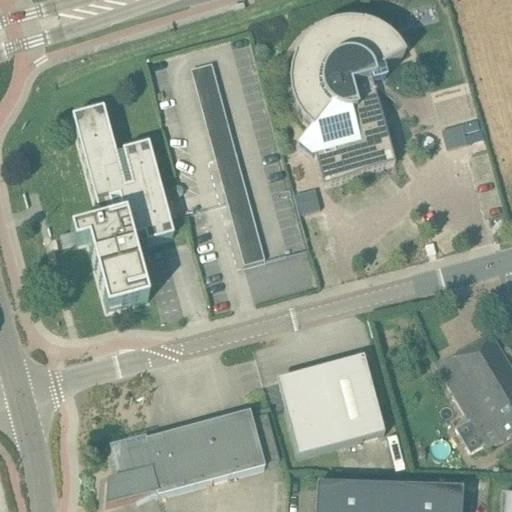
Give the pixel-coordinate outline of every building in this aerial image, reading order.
[(381,72),(402,61),(397,53),(392,46),(386,41),(379,36),(371,32),(359,28),(359,30),(356,29),(349,29),(339,30),(330,32),(320,36),(310,43),(303,50),(298,57),(295,63),(296,64),(293,74),(291,86),(294,103),(301,118),(313,131),(298,149),(312,160),(314,160),(323,191),(342,185),(361,178),(378,172),(394,168),(372,86),(384,83),(381,72)] [(148,148),(115,157),(103,113),(71,121),(100,227),(70,235),(70,237),(60,240),(63,250),(73,247),(74,249),(87,246),(106,316),(148,305),(131,242),(144,238),(147,247),(173,240),(148,148)] [(477,124),(462,128),(465,137),(479,133),(477,124)] [(462,129),(441,134),(447,153),(467,148),(462,129)] [(243,270),(264,264),(235,157),(214,162),(243,270)] [(314,193),(295,199),(301,219),(320,213),(314,193)] [(511,373),(491,339),(435,369),(467,422),(455,430),(469,455),(482,448),(485,453),(500,444),(501,445),(511,438),(511,373)] [(309,378),(279,386),(286,413),(284,414),(296,462),(384,439),(363,361),(309,376),(309,378)] [(157,501),(264,472),(249,417),(145,445),(145,446),(119,453),(122,463),(116,464),(121,482),(107,485),(105,511),(156,498),(157,501)] [(461,511),(462,493),(316,488),(315,511),(461,511)] [(511,511),(511,500),(501,500),(499,511),(511,511)]
